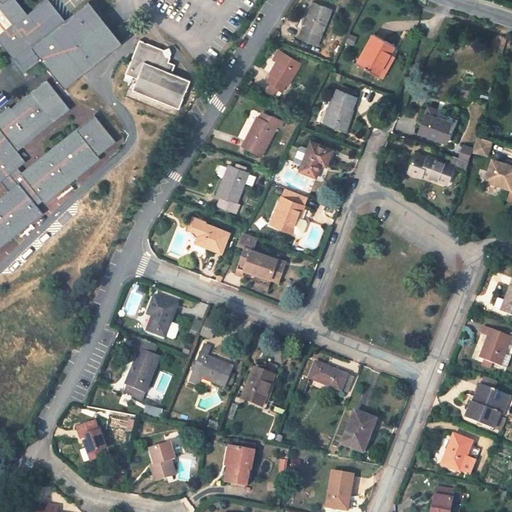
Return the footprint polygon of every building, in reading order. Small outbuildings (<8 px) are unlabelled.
[(0,47),(5,44),(23,66),(38,54),(42,59),(66,89),(123,43),(89,1),(64,21),(47,0),(44,0),(26,15),(14,0),(0,0),(0,181),(1,181),(10,192),(0,200),(0,245),(42,212),(37,206),(42,201),(43,202),(99,158),(98,156),(116,142),(95,115),(22,174),(17,168),(24,163),(16,152),(70,109),(47,79),(20,101),(18,99),(0,113),(0,47)] [(332,10),(313,1),(298,37),(318,46),(332,10)] [(395,46),(374,34),(357,64),(378,76),(389,56),(395,46)] [(133,58),(132,61),(131,61),(126,74),(127,74),(124,79),(131,82),(133,77),(137,79),(133,89),(136,91),(136,90),(176,107),(179,109),(184,98),(183,98),(186,91),(186,92),(191,81),(172,73),(175,65),(169,62),(171,57),(166,55),(164,50),(147,43),(144,42),(140,40),(133,58)] [(283,53),(278,50),(272,60),(277,62),(283,53)] [(291,58),(283,53),(277,62),(270,74),(271,75),(267,81),(270,83),(280,89),(283,91),(287,84),(288,85),(301,64),(296,61),(291,58)] [(378,76),(383,79),(394,59),(389,56),(378,76)] [(266,91),(275,96),(280,89),(270,83),(266,91)] [(343,86),(341,91),(353,95),(355,90),(343,86)] [(347,132),(354,110),(352,110),(358,97),(353,95),(341,91),(337,89),(332,103),(330,102),(323,124),(347,132)] [(437,110),(428,107),(419,132),(447,143),(454,124),(434,117),(437,110)] [(247,142),(244,148),(261,156),(277,126),(281,128),(284,121),(273,115),(272,116),(265,112),(262,118),(258,116),(245,141),(247,142)] [(289,119),(294,123),(297,118),(292,114),(289,119)] [(491,143),(477,138),(473,152),(487,156),(491,143)] [(332,159),(335,151),(311,142),(309,149),(302,165),(300,171),(316,177),(321,165),(326,166),(329,159),(332,159)] [(472,149),(462,145),(458,157),(468,161),(472,149)] [(296,163),(302,165),(309,149),(302,146),(299,147),(294,160),(296,163)] [(165,157),(160,154),(157,161),(161,163),(165,157)] [(427,158),(415,154),(408,172),(421,177),(423,172),(436,177),(435,178),(448,183),(454,166),(465,171),(468,162),(453,156),(449,165),(428,157),(427,158)] [(486,183),(511,192),(509,201),(511,202),(511,168),(493,162),(486,183)] [(236,168),(228,165),(217,195),(221,197),(217,206),(236,213),(240,204),(237,203),(249,173),(244,171),(236,168)] [(305,220),(300,219),(308,197),(285,188),(271,224),(294,233),(300,234),(303,233),(306,224),(305,220)] [(230,233),(204,223),(205,222),(193,217),(189,229),(196,232),(199,236),(196,243),(222,253),(230,233)] [(235,273),(242,276),(244,270),(259,275),(270,279),(273,272),(277,259),(251,250),(256,237),(243,232),(237,245),(244,247),(235,273)] [(273,272),(282,275),(286,262),(277,259),(273,272)] [(280,281),(282,275),(273,272),(270,279),(280,281)] [(270,279),(259,275),(256,285),(267,289),(270,279)] [(511,282),(511,286),(511,285),(505,301),(501,310),(501,311),(509,314),(511,315),(511,282)] [(177,305),(155,296),(149,312),(155,315),(149,331),(165,337),(177,305)] [(498,298),(494,307),(501,310),(505,301),(498,298)] [(216,324),(207,320),(202,334),(211,337),(216,324)] [(489,335),(490,335),(493,329),(484,326),(482,332),(489,335)] [(511,336),(493,329),(490,335),(489,335),(480,358),(485,360),(492,362),(500,366),(511,336)] [(154,354),(157,346),(135,337),(132,345),(141,348),(125,385),(127,386),(133,389),(131,395),(130,396),(142,401),(161,357),(154,354)] [(199,384),(201,378),(226,388),(226,387),(227,384),(231,385),(233,379),(230,378),(231,373),(234,367),(208,357),(211,348),(204,345),(190,380),(199,384)] [(309,378),(341,391),(342,388),(349,390),(354,378),(316,362),(309,378)] [(274,376),(278,366),(269,363),(265,373),(274,376)] [(265,373),(254,368),(242,399),(263,407),(274,376),(265,373)] [(483,385),(493,389),(496,382),(486,379),(483,385)] [(466,417),(494,429),(499,416),(500,414),(503,415),(511,396),(493,389),(483,385),(479,384),(466,417)] [(127,386),(124,392),(131,395),(133,389),(127,386)] [(163,410),(151,407),(149,415),(161,418),(163,410)] [(166,411),(163,410),(161,418),(149,415),(148,418),(163,421),(166,411)] [(366,436),(369,437),(376,420),(355,412),(342,444),(360,451),(366,436)] [(494,429),(500,431),(505,418),(499,416),(494,429)] [(219,424),(219,421),(210,420),(210,422),(208,427),(218,429),(220,424),(219,424)] [(85,442),(91,460),(100,457),(98,451),(101,450),(106,449),(100,431),(98,432),(95,422),(78,428),(81,438),(86,437),(88,441),(85,442)] [(459,472),(466,475),(469,466),(473,465),(479,449),(470,446),(472,442),(454,434),(442,464),(460,471),(459,472)] [(363,452),(369,437),(366,436),(360,451),(363,452)] [(255,445),(241,442),(240,449),(254,451),(255,445)] [(171,461),(175,460),(170,443),(150,449),(155,465),(151,466),(155,481),(175,476),(171,461)] [(231,466),(234,448),(229,447),(226,465),(228,466),(231,466)] [(251,471),(254,452),(254,451),(240,449),(234,448),(231,466),(228,466),(225,482),(247,486),(248,479),(249,474),(250,470),(251,471)] [(354,476),(333,472),(327,507),(348,511),(354,476)] [(123,476),(116,475),(115,482),(121,483),(123,476)] [(449,511),(453,491),(437,488),(432,511),(449,511)]
